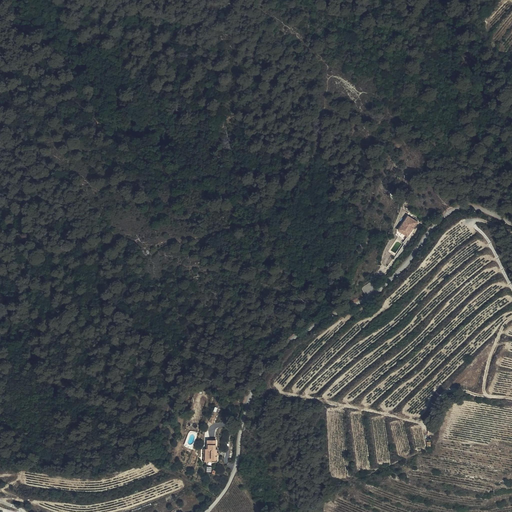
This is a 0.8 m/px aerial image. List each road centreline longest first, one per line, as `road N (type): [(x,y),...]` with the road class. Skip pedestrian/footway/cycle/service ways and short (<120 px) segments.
road 1 (residential): [(511,227),(472,207),(451,210),(384,286),(275,354),(252,388),(236,467),(207,511)]
road 2 (track): [(511,288),(473,224),(484,220),(511,235)]
